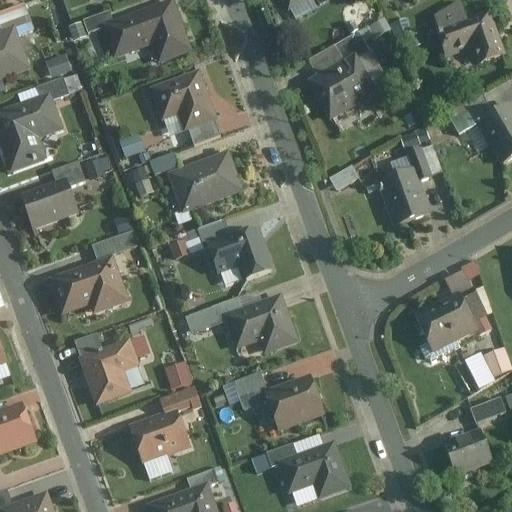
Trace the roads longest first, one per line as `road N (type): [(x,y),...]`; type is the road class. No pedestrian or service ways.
road 1 (residential): [(238,0),(351,313)]
road 2 (residential): [(0,235),(102,511)]
road 3 (residential): [(351,313),(421,511)]
road 4 (residential): [(351,313),(511,217)]
